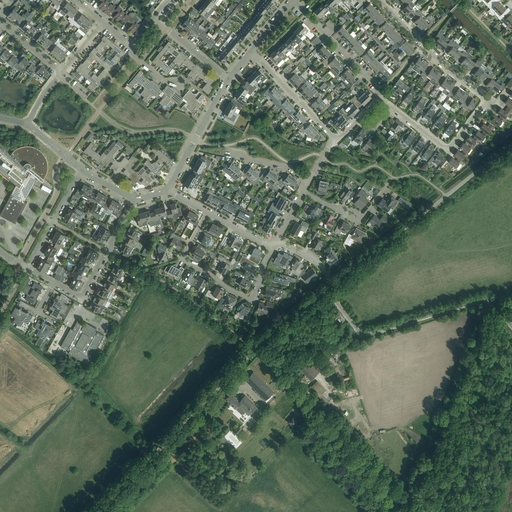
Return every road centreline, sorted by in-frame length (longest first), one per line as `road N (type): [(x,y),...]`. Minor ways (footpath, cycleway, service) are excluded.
road 1 (unclassified): [(334,285),(254,349),(99,511)]
road 2 (unclassified): [(511,143),(334,285)]
road 3 (residential): [(206,212),(182,258),(226,287),(256,299),(271,247)]
road 4 (residential): [(486,98),(378,0)]
road 5 (residential): [(54,282),(82,294),(134,198)]
road 6 (residential): [(486,98),(447,147),(391,108)]
road 7 (residential): [(166,189),(228,78)]
road 8 (residential): [(380,91),(292,0)]
road 9 (residential): [(334,137),(250,51)]
